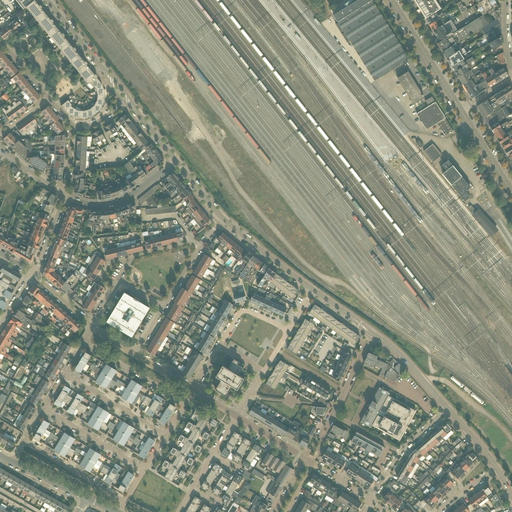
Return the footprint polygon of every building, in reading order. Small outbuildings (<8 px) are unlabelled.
[(25,7),(34,17),(35,19),(37,21),(45,14),(40,8),(41,8),(40,5),(38,6),(34,0),(25,7)] [(375,81),(409,59),(401,46),(372,0),(358,0),(355,2),(353,0),(350,0),(343,6),(345,7),(333,15),(338,23),(336,24),(337,26),(341,33),(344,32),(344,33),(342,34),(347,43),(350,41),(375,81)] [(434,2),(432,0),(413,0),(418,7),(424,17),(424,18),(425,18),(425,19),(435,12),(440,9),(436,1),(433,3),(433,2),(434,2)] [(483,0),(479,3),(476,4),(478,7),(478,8),(477,9),(477,10),(474,6),(472,7),(477,15),(481,12),(483,15),(484,14),(486,14),(498,6),(496,3),(494,0),(483,0)] [(457,8),(461,14),(467,10),(465,6),(464,7),(462,4),(461,5),(457,8)] [(498,6),(486,14),(484,14),(486,17),(492,13),(495,19),(501,16),(500,14),(500,13),(499,12),(501,11),(498,6)] [(441,18),(446,14),(445,12),(443,14),(442,13),(437,16),(435,12),(425,19),(429,25),(441,18)] [(37,21),(48,35),(56,28),(52,23),(53,22),(51,19),(50,20),(45,14),(37,21)] [(456,44),(458,42),(460,41),(469,35),(480,29),(489,23),(485,17),(486,17),(484,14),(483,15),(478,18),(458,31),(453,34),(450,35),(437,44),(442,52),(456,44)] [(501,24),(501,16),(495,19),(489,23),(480,29),(484,35),(501,24)] [(16,30),(21,26),(19,25),(23,21),(19,17),(16,20),(15,19),(11,23),(16,30)] [(433,31),(444,24),(441,18),(429,25),(433,31)] [(433,31),(437,38),(436,39),(435,41),(437,44),(450,35),(453,34),(458,31),(451,20),(444,24),(433,31)] [(9,21),(5,24),(7,26),(12,33),(16,30),(11,23),(9,21)] [(5,23),(0,27),(8,37),(12,33),(7,26),(5,24),(5,23)] [(484,35),(474,41),(478,48),(479,49),(481,48),(489,44),(488,44),(497,38),(497,39),(501,36),(502,35),(502,32),(501,24),(484,35)] [(54,42),(59,49),(68,42),(63,37),(64,36),(62,33),(61,34),(56,28),(48,35),(51,38),(54,42)] [(489,44),(490,46),(492,45),(493,48),(503,42),(501,39),(502,38),(501,36),(497,39),(497,38),(488,44),(489,44)] [(461,49),(460,46),(462,45),(460,41),(458,42),(456,44),(442,52),(446,58),(461,49)] [(68,42),(59,49),(71,63),(79,56),(74,51),(75,50),(74,47),(72,48),(68,42)] [(503,44),(496,49),(492,51),(495,55),(498,53),(503,49),(503,44)] [(462,60),(464,59),(462,55),(466,52),(464,48),(462,49),(461,49),(446,58),(452,66),(462,60)] [(490,60),(492,63),(493,62),(505,58),(504,52),(493,58),(490,60)] [(473,60),(474,60),(476,58),(473,54),(472,54),(466,58),(462,60),(452,66),(455,72),(468,64),(470,62),(473,60)] [(87,64),(86,62),(85,61),(84,62),(79,56),(71,63),(78,71),(79,73),(82,77),(90,70),(86,65),(87,64)] [(7,59),(0,64),(4,68),(11,63),(7,59)] [(472,65),(470,62),(468,64),(455,72),(459,78),(471,70),(473,69),(471,65),(472,65)] [(11,63),(4,68),(8,73),(14,67),(11,63)] [(500,70),(498,66),(497,65),(494,66),(498,72),(498,71),(502,80),(509,76),(507,66),(500,70)] [(495,73),(490,66),(487,68),(489,71),(491,75),(492,75),(496,83),(502,80),(498,71),(498,72),(495,73)] [(11,77),(18,71),(14,67),(8,73),(11,77)] [(88,84),(89,83),(96,78),(97,77),(95,74),(94,75),(90,70),(82,77),(88,84)] [(459,78),(463,84),(477,76),(481,73),(480,72),(479,70),(474,74),(471,70),(459,78)] [(480,72),(481,73),(485,80),(490,87),(496,83),(492,75),(491,75),(486,78),(487,77),(483,70),(480,72)] [(22,76),(19,72),(12,78),(16,82),(22,76)] [(398,78),(404,88),(414,104),(424,97),(423,96),(424,96),(423,95),(422,95),(408,72),(398,78)] [(485,80),(481,73),(477,76),(463,84),(467,91),(481,83),(485,80)] [(22,76),(16,82),(19,86),(26,81),(22,76)] [(94,87),(100,82),(96,78),(89,83),(93,87),(94,87)] [(467,91),(472,99),(480,94),(490,87),(485,80),(481,83),(467,91)] [(26,81),(19,86),(23,90),(29,85),(26,81)] [(96,92),(103,89),(102,86),(102,85),(100,82),(94,87),(95,89),(96,92)] [(23,90),(23,91),(21,92),(24,96),(26,94),(26,95),(33,89),(29,85),(23,90)] [(509,103),(511,102),(511,100),(511,97),(511,96),(506,88),(502,91),(507,99),(509,103)] [(33,89),(26,95),(30,99),(37,93),(33,89)] [(97,97),(104,98),(105,94),(105,93),(103,89),(96,92),(97,94),(97,97)] [(507,99),(502,91),(493,96),(500,107),(501,109),(505,106),(510,104),(509,103),(507,99)] [(30,99),(33,103),(40,97),(37,93),(30,99)] [(425,101),(429,106),(416,114),(421,121),(420,121),(420,122),(421,121),(426,130),(437,123),(445,136),(453,131),(445,118),(435,102),(432,96),(425,101)] [(477,107),(484,117),(500,107),(493,96),(487,100),(478,106),(477,107)] [(95,103),(102,107),(103,103),(104,102),(104,98),(97,97),(96,100),(95,103)] [(68,100),(61,106),(64,110),(70,106),(71,105),(68,100)] [(20,113),(25,109),(20,101),(16,104),(14,102),(13,103),(20,113)] [(9,105),(8,106),(11,111),(15,117),(20,113),(13,103),(12,103),(13,105),(11,107),(9,105)] [(91,107),(96,113),(99,111),(100,110),(102,107),(95,103),(93,106),(91,107)] [(48,106),(41,112),(45,116),(51,110),(48,106)] [(68,114),(71,116),(75,109),(72,108),(70,106),(64,110),(67,113),(68,114)] [(510,115),(505,106),(501,109),(507,117),(510,115)] [(86,110),(88,118),(92,116),(93,116),(96,113),(91,107),(89,109),(86,110)] [(498,122),(505,118),(507,117),(501,109),(500,107),(484,117),(490,127),(498,122)] [(79,118),(80,111),(77,110),(75,109),(71,116),(75,118),(76,118),(79,118)] [(51,110),(45,116),(48,120),(55,115),(51,110)] [(80,111),(79,118),(83,119),(84,119),(88,118),(86,110),(83,111),(80,111)] [(11,111),(6,115),(10,120),(15,117),(11,111)] [(507,117),(505,118),(507,121),(500,126),(498,122),(490,127),(493,133),(501,128),(509,123),(508,123),(511,120),(511,113),(510,115),(507,117)] [(118,120),(118,121),(116,123),(118,126),(121,124),(129,118),(126,114),(118,120)] [(57,120),(59,119),(55,115),(48,120),(51,124),(50,125),(50,126),(57,120)] [(40,127),(32,116),(27,120),(34,130),(35,130),(33,127),(36,125),(39,129),(40,127)] [(124,128),(132,122),(129,118),(121,124),(119,126),(122,130),(124,128)] [(22,124),(29,134),(30,133),(28,131),(31,129),(33,131),(34,130),(27,120),(22,124)] [(50,126),(54,130),(60,124),(57,120),(50,126)] [(511,120),(508,123),(509,123),(501,128),(493,133),(497,139),(509,131),(511,129),(511,120)] [(124,128),(127,132),(135,126),(132,122),(124,128)] [(112,123),(108,126),(113,134),(117,132),(117,131),(115,129),(114,126),(112,123)] [(22,124),(16,128),(22,136),(26,133),(28,135),(29,134),(22,124)] [(57,134),(64,128),(60,124),(54,130),(57,134)] [(108,126),(104,128),(108,137),(113,134),(108,126)] [(127,132),(130,136),(138,129),(135,126),(127,132)] [(130,136),(133,139),(141,133),(138,129),(130,136)] [(511,129),(509,131),(497,139),(501,144),(510,139),(511,137),(511,129)] [(105,138),(101,130),(96,132),(101,141),(105,138)] [(101,141),(96,132),(92,135),(94,139),(95,141),(96,143),(101,141)] [(13,137),(9,133),(3,139),(7,143),(13,137)] [(133,139),(136,143),(144,137),(141,133),(133,139)] [(13,137),(7,143),(11,147),(17,141),(13,137)] [(136,143),(139,147),(147,141),(144,137),(136,143)] [(511,145),(511,142),(511,141),(511,137),(510,139),(501,144),(504,150),(511,145)] [(26,148),(25,143),(25,139),(19,139),(17,141),(11,147),(25,161),(26,158),(26,152),(26,148)] [(142,151),(144,149),(145,149),(150,145),(150,144),(147,141),(139,147),(142,151)] [(146,151),(139,157),(140,159),(141,159),(143,157),(154,148),(151,144),(150,144),(150,145),(145,149),(146,151)] [(442,155),(433,144),(424,151),(433,163),(442,155)] [(143,157),(145,160),(146,159),(147,160),(151,157),(157,152),(154,148),(143,157)] [(149,165),(161,156),(157,152),(151,157),(152,159),(147,163),(149,165)] [(42,172),(46,166),(47,156),(42,156),(31,157),(26,158),(25,161),(42,172)] [(149,165),(151,168),(156,164),(158,165),(164,160),(161,156),(149,165)] [(465,201),(469,198),(470,197),(465,192),(470,187),(448,160),(442,165),(447,171),(443,174),(465,201)] [(134,168),(129,161),(125,165),(130,174),(137,184),(142,180),(134,168)] [(137,166),(134,168),(142,180),(147,176),(146,175),(142,169),(140,171),(137,166)] [(89,171),(74,172),(74,175),(75,176),(75,178),(77,178),(77,177),(85,179),(86,176),(83,175),(83,173),(88,173),(89,171)] [(163,184),(164,186),(177,176),(173,172),(166,178),(168,180),(163,184)] [(125,182),(130,189),(137,184),(130,174),(126,177),(124,175),(122,177),(123,179),(125,182)] [(125,193),(128,191),(130,189),(125,182),(123,183),(121,181),(118,176),(116,177),(116,178),(125,193)] [(173,186),(180,180),(177,176),(164,186),(166,188),(171,184),(173,186)] [(76,183),(92,186),(93,183),(85,182),(85,179),(77,177),(77,178),(76,183)] [(115,187),(119,196),(125,193),(116,178),(116,177),(114,179),(117,183),(116,184),(118,186),(115,187)] [(111,186),(109,181),(109,180),(107,181),(112,198),(119,196),(115,187),(115,188),(112,188),(111,185),(111,186)] [(169,192),(171,194),(183,184),(180,180),(173,186),(174,188),(169,192)] [(107,181),(106,182),(105,182),(106,186),(105,186),(103,187),(105,199),(106,199),(112,198),(107,181)] [(97,183),(97,186),(98,191),(99,199),(105,199),(103,187),(102,183),(102,182),(99,182),(100,183),(97,183)] [(179,194),(186,188),(183,184),(171,194),(172,196),(177,192),(179,194)] [(39,202),(47,191),(43,188),(38,196),(36,195),(34,198),(39,202)] [(190,193),(186,188),(179,194),(181,196),(175,200),(177,202),(182,198),(183,199),(183,200),(190,193)] [(85,198),(89,199),(89,198),(91,199),(91,196),(86,195),(85,195),(86,191),(83,191),(75,189),(74,192),(75,194),(80,196),(85,198)] [(49,204),(53,205),(56,198),(47,191),(39,202),(42,204),(43,205),(46,203),(49,204)] [(193,199),(194,198),(190,193),(183,200),(183,199),(182,200),(182,201),(181,201),(185,206),(186,205),(193,199)] [(187,211),(196,203),(193,199),(186,205),(188,207),(185,209),(187,211)] [(137,209),(135,201),(131,203),(126,206),(129,213),(131,218),(134,217),(131,212),(137,209)] [(53,205),(49,204),(46,203),(43,205),(42,204),(40,209),(43,210),(50,213),(53,205)] [(200,207),(196,203),(187,211),(184,213),(186,215),(188,213),(190,215),(200,207)] [(72,206),(70,207),(69,209),(87,216),(89,211),(86,210),(80,209),(72,206)] [(126,206),(121,208),(126,223),(128,222),(126,214),(129,213),(126,206)] [(194,219),(203,212),(200,207),(190,215),(192,218),(189,220),(190,222),(194,219)] [(115,210),(117,217),(120,216),(122,224),(126,223),(121,208),(115,210)] [(75,215),(81,217),(86,219),(87,216),(69,209),(67,215),(74,218),(75,215)] [(47,220),(49,216),(49,215),(41,212),(40,213),(32,210),(30,214),(37,217),(47,220)] [(497,231),(496,230),(478,210),(473,214),(493,235),(497,231)] [(97,211),(91,211),(90,219),(88,219),(88,225),(93,225),(93,230),(96,230),(96,227),(97,211)] [(109,211),(103,211),(103,219),(107,219),(108,227),(111,226),(109,211)] [(195,221),(198,219),(200,221),(207,216),(203,212),(194,219),(195,221)] [(73,221),(74,218),(67,215),(64,220),(79,226),(80,224),(73,221)] [(207,223),(210,220),(207,216),(200,221),(197,224),(201,228),(204,225),(205,227),(208,224),(207,223)] [(31,218),(28,217),(27,220),(30,221),(45,227),(47,220),(37,217),(36,220),(31,218)] [(78,229),(79,226),(64,220),(62,226),(70,229),(71,226),(78,229)] [(30,221),(29,224),(34,226),(33,228),(43,232),(45,227),(30,221)] [(75,234),(74,234),(69,232),(70,229),(62,226),(60,231),(73,237),(76,238),(78,238),(78,237),(74,235),(75,234)] [(27,229),(23,228),(22,230),(26,232),(40,238),(43,232),(33,228),(32,231),(27,229)] [(187,235),(184,231),(183,230),(181,228),(180,228),(181,232),(176,233),(178,242),(184,240),(183,238),(187,235)] [(21,233),(25,234),(30,237),(29,239),(38,243),(40,238),(26,232),(22,230),(21,233)] [(178,242),(176,233),(173,234),(172,230),(170,231),(173,243),(178,242)] [(60,231),(58,237),(66,240),(67,237),(72,239),(73,237),(60,231)] [(216,237),(218,238),(217,239),(221,243),(227,236),(223,232),(220,235),(219,234),(216,237)] [(12,236),(11,235),(7,233),(7,234),(6,235),(0,245),(7,249),(11,238),(12,236)] [(160,233),(159,234),(162,245),(168,244),(166,236),(162,237),(162,233),(160,233)] [(147,250),(152,248),(149,236),(149,235),(143,237),(147,250)] [(149,236),(152,248),(157,247),(155,238),(152,239),(151,236),(149,236)] [(223,249),(231,239),(227,236),(221,243),(217,248),(221,251),(223,249)] [(58,237),(55,243),(65,247),(65,248),(75,251),(77,245),(68,241),(66,240),(58,237)] [(15,239),(11,238),(7,249),(13,252),(15,247),(17,248),(19,241),(18,241),(17,243),(14,242),(15,239)] [(36,248),(37,247),(38,243),(29,239),(27,242),(23,240),(22,242),(36,248)] [(144,250),(142,242),(141,239),(136,240),(136,243),(138,252),(144,250)] [(227,248),(230,250),(235,243),(231,239),(223,249),(225,250),(227,248)] [(34,255),(36,249),(36,248),(22,242),(19,241),(17,248),(19,249),(34,255)] [(55,243),(55,244),(53,248),(63,252),(65,248),(65,247),(55,243)] [(239,246),(235,243),(230,250),(228,252),(232,256),(239,246)] [(117,257),(123,256),(121,247),(118,248),(117,244),(114,245),(115,248),(117,257)] [(239,246),(232,256),(236,259),(238,261),(240,258),(245,251),(239,246)] [(31,261),(34,255),(19,249),(17,248),(15,247),(13,252),(30,262),(31,261)] [(58,257),(61,258),(63,252),(53,248),(51,254),(55,255),(55,256),(58,257)] [(238,277),(243,271),(253,255),(248,251),(247,252),(245,251),(240,258),(242,259),(245,261),(245,262),(243,262),(242,264),(242,266),(240,269),(239,270),(238,270),(235,275),(238,277)] [(61,259),(58,258),(58,257),(55,256),(55,255),(51,254),(49,261),(56,263),(59,265),(61,259)] [(103,266),(105,261),(94,254),(91,259),(103,266)] [(213,259),(205,255),(202,259),(210,264),(213,259)] [(243,271),(238,277),(244,279),(249,271),(250,271),(253,267),(258,259),(253,255),(243,271)] [(89,264),(90,265),(100,270),(103,266),(91,259),(88,263),(89,264)] [(207,269),(210,264),(202,259),(199,264),(207,269)] [(244,279),(249,282),(252,277),(253,277),(257,270),(262,263),(258,259),(253,267),(250,271),(249,271),(244,279)] [(257,280),(253,277),(252,277),(249,282),(257,285),(260,282),(269,268),(262,263),(257,270),(262,273),(257,280)] [(90,271),(97,275),(100,270),(90,265),(89,264),(86,268),(90,270),(90,271)] [(204,273),(207,269),(199,264),(197,269),(204,273)] [(2,277),(3,277),(2,279),(5,281),(7,279),(9,276),(12,271),(3,265),(0,271),(5,273),(2,277)] [(47,266),(44,272),(45,274),(54,271),(55,269),(54,268),(47,266)] [(83,273),(87,275),(94,280),(97,275),(90,271),(90,270),(86,268),(85,268),(82,266),(79,271),(82,274),(83,273)] [(260,282),(257,285),(266,289),(276,273),(269,268),(260,282)] [(60,288),(66,293),(72,287),(71,286),(73,284),(71,282),(76,276),(81,281),(85,277),(82,274),(79,271),(77,269),(73,273),(67,280),(60,288)] [(197,269),(194,273),(201,278),(204,273),(197,269)] [(12,271),(9,276),(17,281),(20,276),(12,271)] [(56,273),(54,271),(45,274),(45,275),(50,280),(56,273)] [(56,284),(61,278),(56,273),(50,280),(56,284)] [(276,287),(282,278),(277,274),(270,283),(276,287)] [(193,275),(190,280),(198,285),(200,280),(193,275)] [(61,278),(56,284),(60,288),(67,280),(63,276),(61,278)] [(282,278),(276,287),(281,291),(288,282),(282,278)] [(187,284),(195,289),(198,285),(190,280),(187,284)] [(0,293),(8,299),(9,299),(12,294),(6,290),(9,285),(8,285),(9,283),(5,281),(0,290),(0,293)] [(105,288),(95,282),(92,287),(95,288),(102,293),(105,288)] [(288,282),(281,291),(287,295),(293,286),(288,282)] [(184,289),(192,294),(195,289),(187,284),(184,289)] [(35,285),(33,286),(28,292),(31,295),(32,294),(33,296),(39,289),(35,285)] [(299,291),(293,286),(287,295),(293,299),(299,291)] [(95,288),(92,287),(89,291),(92,293),(99,297),(102,293),(95,288)] [(189,299),(190,296),(192,294),(184,289),(183,288),(181,291),(180,292),(178,295),(176,298),(177,298),(176,299),(174,302),(176,303),(183,308),(185,305),(187,302),(190,304),(191,303),(193,301),(189,299)] [(34,304),(44,293),(39,289),(33,296),(34,296),(36,298),(32,303),(34,304)] [(8,299),(0,293),(0,298),(1,299),(0,300),(0,307),(3,309),(6,303),(8,299)] [(44,293),(34,304),(37,306),(40,303),(42,304),(48,297),(44,293)] [(92,293),(89,298),(96,302),(99,297),(92,293)] [(141,301),(135,297),(134,299),(125,293),(120,300),(120,301),(116,307),(107,322),(115,326),(124,332),(125,332),(132,337),(138,327),(142,320),(149,308),(140,302),(141,301)] [(250,301),(256,304),(259,296),(253,293),(250,301)] [(26,295),(22,301),(27,304),(31,300),(26,295)] [(83,300),(86,302),(94,307),(96,302),(89,298),(86,295),(83,300)] [(256,304),(261,306),(265,299),(259,296),(256,304)] [(45,306),(41,310),(43,312),(53,302),(48,297),(42,304),(45,306)] [(267,309),(270,301),(265,299),(261,306),(267,309)] [(226,300),(223,306),(230,310),(233,305),(226,300)] [(272,311),(276,303),(270,301),(267,309),(272,311)] [(51,312),(57,305),(53,302),(43,312),(46,314),(47,313),(50,314),(51,312)] [(85,308),(84,309),(87,312),(88,310),(91,311),(94,307),(86,302),(83,307),(85,308)] [(173,307),(181,312),(183,308),(176,303),(173,307)] [(281,306),(276,303),(272,311),(278,314),(281,306)] [(51,312),(54,314),(50,318),(52,320),(62,309),(57,305),(51,312)] [(309,313),(315,317),(321,309),(315,305),(309,313)] [(230,310),(223,306),(220,311),(227,315),(230,310)] [(287,308),(281,306),(278,314),(283,316),(287,308)] [(181,312),(173,307),(170,312),(181,318),(184,314),(181,312)] [(22,320),(24,316),(25,314),(17,309),(13,315),(21,320),(22,320)] [(61,320),(66,313),(62,309),(52,320),(55,322),(58,318),(61,320)] [(315,317),(320,321),(326,313),(321,309),(315,317)] [(227,315),(220,311),(217,316),(224,320),(227,315)] [(170,312),(167,317),(178,323),(181,318),(170,312)] [(71,317),(66,313),(61,320),(55,326),(58,328),(63,323),(65,324),(71,317)] [(326,325),(332,317),(326,313),(320,321),(326,325)] [(224,320),(217,316),(213,321),(221,326),(224,320)] [(19,322),(12,317),(9,323),(16,327),(20,329),(21,327),(25,330),(27,327),(19,322)] [(64,330),(66,332),(68,330),(75,322),(71,317),(65,324),(64,327),(66,328),(64,330)] [(331,329),(338,321),(332,317),(326,325),(331,329)] [(172,327),(174,329),(176,325),(175,324),(174,323),(167,318),(164,323),(172,327)] [(305,319),(302,325),(311,331),(315,325),(313,324),(311,323),(309,321),(305,319)] [(218,331),(221,326),(213,321),(210,326),(218,331)] [(337,333),(343,325),(338,321),(331,329),(337,333)] [(68,330),(70,332),(72,330),(75,332),(80,326),(75,322),(68,330)] [(6,328),(17,334),(18,331),(15,329),(16,327),(9,323),(6,328)] [(169,332),(172,327),(164,323),(161,327),(169,332)] [(302,325),(298,331),(307,337),(311,331),(302,325)] [(342,337),(349,329),(343,325),(337,333),(342,337)] [(214,336),(218,331),(210,326),(207,332),(214,336)] [(166,337),(169,332),(161,327),(158,332),(166,337)] [(6,328),(3,332),(10,337),(11,335),(15,337),(17,334),(6,328)] [(354,333),(349,329),(342,337),(348,341),(354,333)] [(295,337),(304,342),(307,337),(298,331),(295,337)] [(10,337),(3,332),(0,336),(0,337),(11,343),(13,339),(10,337)] [(163,341),(166,337),(158,332),(155,337),(163,341)] [(203,338),(210,343),(214,337),(206,333),(203,338)] [(360,337),(354,333),(348,341),(354,345),(360,337)] [(0,343),(8,348),(9,346),(11,344),(11,343),(0,337),(0,343)] [(160,346),(163,341),(155,337),(153,341),(160,346)] [(291,343),(300,348),(304,342),(295,337),(291,343)] [(200,343),(207,348),(210,343),(203,338),(200,343)] [(160,346),(153,341),(150,346),(157,351),(161,353),(164,348),(160,346)] [(0,350),(5,353),(7,350),(8,348),(0,343),(0,350)] [(64,343),(61,349),(67,353),(70,347),(64,343)] [(204,353),(207,348),(200,343),(197,349),(204,353)] [(296,354),(300,348),(291,343),(287,349),(296,354)] [(23,356),(26,352),(24,351),(18,348),(15,346),(14,347),(17,349),(17,350),(21,352),(21,351),(23,352),(22,355),(23,356)] [(150,346),(147,351),(155,355),(157,351),(150,346)] [(188,354),(192,357),(200,362),(203,356),(191,349),(188,347),(185,352),(188,354)] [(67,353),(61,349),(57,354),(64,358),(67,353)] [(344,351),(342,356),(349,360),(352,354),(344,351)] [(86,352),(81,361),(86,364),(91,355),(86,352)] [(377,356),(369,353),(366,358),(385,366),(386,364),(386,363),(376,359),(377,356)] [(57,354),(54,359),(61,363),(64,358),(57,354)] [(342,356),(340,361),(347,365),(349,360),(342,356)] [(197,367),(200,362),(192,357),(189,362),(197,367)] [(366,358),(364,363),(372,367),(373,365),(382,369),(384,369),(385,366),(366,358)] [(57,369),(61,363),(54,359),(53,359),(52,360),(50,359),(49,362),(47,361),(46,363),(48,364),(49,365),(50,364),(57,369)] [(219,392),(220,389),(228,394),(232,386),(238,390),(244,378),(239,375),(245,366),(234,359),(228,369),(223,365),(216,376),(221,380),(215,390),(219,392)] [(405,370),(399,364),(394,359),(389,363),(390,365),(388,367),(386,370),(388,371),(391,372),(393,370),(395,368),(401,375),(405,370)] [(280,360),(276,366),(286,372),(289,366),(280,360)] [(75,369),(81,372),(86,364),(81,361),(75,369)] [(340,361),(338,366),(345,369),(347,365),(340,361)] [(194,372),(197,367),(189,362),(186,367),(194,372)] [(37,373),(45,377),(45,376),(50,379),(51,380),(54,374),(46,369),(46,371),(43,369),(43,368),(37,364),(36,366),(40,369),(37,373)] [(46,368),(44,366),(43,368),(43,369),(46,371),(46,369),(54,374),(57,369),(50,364),(49,365),(48,364),(46,368)] [(103,371),(101,373),(106,376),(112,368),(106,365),(103,371)] [(191,377),(194,372),(186,367),(182,365),(179,370),(191,377)] [(276,366),(273,372),(282,378),(286,372),(276,366)] [(338,366),(335,371),(343,374),(345,369),(338,366)] [(111,379),(117,371),(112,368),(106,376),(111,379)] [(340,380),(343,374),(335,371),(334,370),(331,375),(340,380)] [(385,377),(394,381),(399,376),(393,370),(391,372),(388,371),(385,377)] [(279,384),(282,378),(273,372),(269,378),(279,384)] [(101,373),(100,376),(96,382),(101,385),(106,376),(101,373)] [(15,381),(15,382),(13,384),(21,388),(23,385),(27,378),(24,376),(20,383),(15,381)] [(101,385),(106,388),(110,382),(111,379),(106,376),(101,385)] [(307,377),(302,386),(307,389),(308,388),(307,388),(308,387),(312,380),(307,377)] [(38,384),(40,385),(45,388),(49,383),(43,379),(41,378),(40,380),(37,378),(35,381),(38,383),(38,384)] [(275,390),(279,384),(269,378),(266,384),(275,390)] [(128,386),(127,389),(132,392),(137,383),(132,380),(128,386)] [(317,383),(312,380),(308,387),(313,389),(317,383)] [(139,392),(142,386),(137,383),(132,392),(137,395),(139,392)] [(321,385),(317,383),(313,389),(317,392),(321,385)] [(40,385),(36,390),(42,394),(45,388),(40,385)] [(326,388),(321,385),(317,392),(322,395),(326,388)] [(67,395),(70,389),(65,386),(60,395),(72,402),(74,399),(67,395)] [(379,387),(372,400),(371,403),(369,402),(367,406),(369,407),(361,422),(371,427),(372,425),(378,428),(379,426),(392,433),(391,435),(399,439),(405,430),(406,430),(408,426),(407,426),(408,424),(409,425),(411,421),(410,420),(415,411),(408,407),(407,406),(406,408),(393,401),(394,399),(388,396),(389,396),(390,393),(379,387)] [(320,397),(325,400),(327,397),(327,398),(329,396),(328,396),(331,391),(326,388),(322,395),(320,397)] [(127,389),(125,392),(122,397),(127,400),(132,392),(127,389)] [(36,390),(33,395),(33,396),(39,399),(42,394),(36,390)] [(137,395),(132,392),(127,400),(132,403),(135,405),(140,397),(137,395)] [(83,397),(78,394),(74,399),(72,402),(85,410),(87,407),(85,406),(80,403),(83,397)] [(36,405),(39,399),(33,396),(31,395),(30,396),(30,395),(27,399),(30,401),(36,405)] [(55,403),(60,407),(63,401),(71,406),(72,402),(60,395),(55,403)] [(159,405),(161,402),(163,399),(157,396),(154,401),(147,396),(146,397),(145,400),(158,408),(159,405)] [(153,416),(156,410),(158,408),(145,400),(143,402),(143,403),(145,404),(150,407),(147,413),(153,416)] [(72,402),(71,406),(67,411),(73,414),(76,409),(81,412),(83,414),(84,413),(85,410),(72,402)] [(26,411),(32,414),(35,409),(29,405),(26,403),(23,409),(26,411)] [(167,409),(165,412),(170,415),(176,407),(170,403),(167,409)] [(98,418),(104,410),(98,407),(96,411),(88,406),(87,407),(85,410),(88,412),(98,418)] [(249,413),(257,417),(260,411),(253,407),(249,413)] [(325,415),(326,411),(327,412),(329,408),(323,408),(323,407),(315,407),(315,411),(318,411),(318,415),(325,415)] [(32,414),(26,411),(23,409),(20,414),(23,416),(29,420),(32,414)] [(197,409),(193,414),(200,419),(196,426),(199,428),(207,415),(197,409)] [(112,415),(104,410),(98,418),(104,421),(107,423),(112,415)] [(257,417),(264,422),(267,416),(260,411),(257,417)] [(88,424),(93,427),(98,418),(88,412),(86,415),(92,418),(88,424)] [(165,412),(160,421),(165,424),(170,415),(165,412)] [(19,421),(26,425),(29,420),(23,416),(20,414),(17,419),(19,421)] [(214,427),(218,422),(207,415),(199,428),(203,430),(207,423),(214,427)] [(264,422),(271,426),(274,420),(267,416),(264,422)] [(93,427),(98,430),(104,421),(98,418),(93,427)] [(22,430),(23,430),(26,425),(19,421),(17,419),(16,420),(15,420),(12,424),(22,430)] [(44,432),(50,424),(44,420),(39,429),(44,432)] [(124,434),(129,425),(121,420),(116,429),(119,431),(124,434)] [(271,426),(278,430),(282,424),(274,420),(271,426)] [(196,426),(189,421),(185,427),(192,431),(188,438),(192,441),(199,428),(196,426)] [(285,435),(296,441),(300,434),(297,432),(301,425),(294,421),(289,429),(285,435)] [(447,425),(445,423),(441,427),(447,434),(451,430),(450,429),(450,428),(447,424),(447,425)] [(278,430),(285,435),(289,429),(282,424),(278,430)] [(129,425),(124,434),(129,437),(134,428),(129,425)] [(333,425),(331,429),(334,431),(334,432),(345,438),(348,433),(348,432),(345,430),(344,431),(333,425)] [(300,434),(296,441),(300,444),(306,447),(316,428),(312,426),(307,436),(304,434),(300,434)] [(441,427),(437,431),(443,438),(447,434),(441,427)] [(207,440),(210,434),(203,430),(199,428),(192,441),(195,443),(200,436),(207,440)] [(43,435),(44,432),(39,429),(34,437),(39,441),(43,435)] [(119,431),(114,439),(119,442),(124,434),(119,431)] [(439,441),(442,444),(446,441),(443,438),(437,431),(433,434),(439,441)] [(239,441),(242,436),(235,432),(232,436),(229,442),(235,446),(238,440),(239,441)] [(351,442),(356,444),(361,435),(356,432),(351,442)] [(61,439),(60,441),(65,445),(70,436),(65,433),(61,439)] [(119,442),(124,445),(127,439),(129,437),(124,434),(119,442)] [(192,441),(188,438),(181,434),(178,440),(185,444),(180,451),(184,454),(192,441)] [(429,438),(435,445),(439,441),(433,434),(429,438)] [(3,435),(0,441),(5,445),(9,438),(3,435)] [(356,444),(360,447),(361,447),(366,437),(361,435),(356,444)] [(11,448),(16,439),(10,436),(9,438),(5,445),(11,448)] [(71,445),(75,439),(70,436),(65,445),(75,451),(77,452),(79,450),(76,448),(71,445)] [(364,451),(365,449),(370,440),(366,437),(361,447),(360,447),(359,449),(364,451)] [(150,449),(155,441),(149,438),(146,444),(142,441),(141,444),(142,445),(150,449)] [(252,442),(245,438),(239,448),(245,452),(248,446),(249,447),(252,442)] [(436,447),(435,445),(429,438),(425,441),(431,448),(432,450),(436,447)] [(365,449),(370,452),(375,442),(370,440),(365,449)] [(60,441),(58,444),(54,450),(59,453),(65,445),(60,441)] [(199,453),(202,447),(195,443),(192,441),(184,454),(187,456),(192,449),(199,453)] [(427,452),(431,448),(425,441),(421,445),(427,452)] [(231,451),(235,446),(229,442),(225,448),(225,447),(221,454),(228,458),(230,453),(231,451)] [(380,445),(375,442),(370,452),(374,454),(380,445)] [(262,448),(255,444),(249,454),(255,458),(259,453),(262,448)] [(65,445),(59,453),(65,456),(67,452),(72,455),(73,453),(75,451),(65,445)] [(139,449),(142,451),(139,455),(144,458),(150,449),(142,445),(139,449)] [(379,457),(384,448),(385,447),(380,445),(374,454),(379,457)] [(416,448),(423,455),(427,452),(421,445),(416,448)] [(184,454),(180,451),(173,447),(170,453),(177,457),(172,464),(176,466),(184,454)] [(87,454),(85,457),(90,460),(95,452),(90,448),(87,454)] [(232,458),(239,463),(242,458),(245,452),(239,448),(235,454),(234,456),(232,458)] [(419,459),(423,455),(416,448),(412,453),(419,459)] [(331,453),(327,450),(322,458),(326,461),(331,453)] [(82,461),(80,466),(85,469),(90,460),(85,457),(80,454),(77,452),(76,455),(79,457),(77,458),(82,461)] [(101,455),(95,452),(90,460),(100,466),(102,464),(103,463),(98,460),(101,455)] [(271,454),(271,455),(268,453),(269,453),(268,452),(262,463),(268,466),(274,456),(271,454)] [(331,453),(326,461),(331,464),(336,455),(331,453)] [(408,458),(416,463),(419,459),(412,453),(408,458)] [(473,463),(477,459),(475,457),(476,457),(472,453),(471,454),(470,453),(466,456),(466,457),(473,463)] [(191,466),(195,460),(187,456),(184,454),(176,466),(180,469),(184,461),(191,466)] [(243,469),(245,471),(243,474),(249,477),(251,474),(247,472),(251,465),(250,465),(255,458),(249,454),(242,465),(245,466),(243,469)] [(466,457),(466,456),(463,454),(459,458),(469,467),(473,463),(466,457)] [(336,466),(341,458),(336,455),(331,464),(336,466)] [(348,459),(347,459),(347,458),(342,455),(341,458),(336,466),(340,469),(343,464),(346,466),(349,460),(350,459),(351,459),(350,458),(348,459)] [(277,457),(276,458),(274,456),(268,466),(273,470),(279,460),(280,459),(277,457)] [(405,463),(413,468),(416,463),(408,458),(405,463)] [(458,464),(465,471),(469,467),(459,458),(456,462),(459,464),(458,464)] [(90,460),(85,469),(90,472),(93,467),(98,470),(99,469),(100,466),(90,460)] [(162,466),(169,470),(164,477),(168,479),(176,466),(172,464),(165,460),(162,466)] [(279,473),(282,468),(285,462),(282,461),(279,460),(273,470),(279,473)] [(351,465),(353,462),(351,462),(349,460),(346,466),(349,468),(346,473),(350,476),(356,468),(351,465)] [(451,465),(455,468),(461,475),(465,471),(458,464),(459,464),(455,461),(451,465)] [(276,481),(275,482),(276,483),(277,483),(283,486),(284,485),(285,485),(294,470),(287,465),(288,464),(285,462),(282,468),(284,469),(276,481)] [(212,470),(208,475),(215,479),(222,467),(215,463),(211,470),(212,470)] [(405,463),(403,467),(410,472),(413,474),(416,469),(413,468),(405,463)] [(116,476),(118,473),(121,467),(116,464),(113,469),(108,466),(105,465),(103,468),(116,476)] [(350,476),(355,479),(360,471),(362,468),(358,465),(356,468),(350,476)] [(183,479),(187,473),(180,469),(176,466),(168,479),(172,482),(176,474),(183,479)] [(400,472),(408,477),(410,472),(403,467),(400,472)] [(114,478),(116,476),(103,468),(102,471),(101,471),(106,474),(103,479),(111,484),(114,478)] [(455,468),(451,472),(450,471),(448,474),(453,478),(455,476),(458,479),(461,475),(455,468)] [(264,475),(254,469),(252,473),(262,479),(264,475)] [(11,474),(5,471),(1,478),(6,481),(11,474)] [(232,475),(225,471),(220,479),(218,481),(225,485),(228,480),(229,480),(232,475)] [(365,474),(360,471),(355,479),(359,482),(365,474)] [(453,478),(448,474),(445,471),(442,473),(443,474),(440,478),(440,479),(449,487),(453,483),(450,480),(453,478)] [(128,472),(125,478),(120,475),(119,477),(123,480),(129,484),(134,475),(129,472),(128,472)] [(397,481),(403,484),(408,477),(400,472),(397,477),(399,478),(397,481)] [(319,477),(313,474),(314,473),(313,473),(311,478),(312,478),(310,482),(314,484),(314,485),(319,477)] [(11,486),(12,484),(16,477),(11,474),(6,481),(5,484),(10,487),(11,486)] [(276,479),(272,476),(268,474),(267,477),(270,479),(275,482),(276,481),(275,481),(276,479)] [(364,484),(369,477),(365,474),(359,482),(364,484)] [(205,481),(201,487),(207,491),(215,479),(208,475),(205,481)] [(239,485),(243,478),(241,477),(239,476),(237,479),(235,477),(228,488),(234,491),(238,484),(239,485)] [(21,480),(16,477),(12,484),(17,487),(21,480)] [(313,487),(317,490),(324,479),(323,480),(319,477),(314,485),(314,484),(313,487)] [(369,488),(374,480),(369,477),(364,484),(369,488)] [(324,479),(317,490),(322,493),(324,490),(328,482),(328,483),(323,480),(324,480),(324,479)] [(437,482),(446,491),(449,487),(440,479),(437,482)] [(27,483),(21,480),(17,487),(23,490),(27,483)] [(122,483),(118,489),(124,492),(129,484),(123,480),(122,483)] [(212,492),(219,496),(222,491),(221,491),(225,485),(218,481),(212,492)] [(328,482),(324,490),(328,493),(333,485),(332,486),(328,483),(328,482)] [(442,495),(446,491),(437,482),(433,486),(435,489),(442,495)] [(32,486),(27,483),(23,490),(28,493),(32,486)] [(267,492),(277,498),(283,487),(283,486),(277,483),(276,483),(272,491),(268,489),(267,492)] [(338,492),(336,491),(338,488),(337,488),(333,486),(333,485),(328,493),(335,497),(338,492)] [(28,493),(28,494),(27,496),(32,499),(34,496),(34,497),(38,489),(32,486),(28,493)] [(487,489),(486,487),(481,490),(487,498),(487,497),(489,500),(494,497),(490,492),(491,492),(488,488),(487,489)] [(225,499),(223,503),(227,505),(231,499),(230,498),(234,491),(228,488),(225,493),(224,495),(222,498),(225,499)] [(387,494),(383,498),(387,502),(393,495),(396,493),(392,489),(389,491),(386,488),(384,491),(387,494)] [(43,493),(43,492),(38,489),(34,497),(39,499),(39,500),(43,493)] [(435,489),(431,493),(438,499),(442,495),(435,489)] [(487,498),(481,490),(477,494),(484,503),(489,500),(487,497),(487,498)] [(430,491),(426,495),(428,496),(435,503),(438,499),(431,493),(430,491)] [(342,492),(341,494),(338,492),(335,497),(334,500),(341,504),(342,502),(347,494),(347,495),(342,492)] [(48,496),(43,493),(39,500),(39,499),(37,502),(43,505),(48,496)] [(342,502),(347,505),(352,497),(351,498),(347,495),(347,494),(342,502)] [(477,494),(473,497),(478,504),(480,506),(484,503),(477,494)] [(252,502),(253,504),(265,510),(268,506),(264,503),(265,501),(256,495),(252,502)] [(397,499),(393,495),(387,502),(391,506),(397,499)] [(54,499),(54,498),(48,496),(43,505),(48,509),(50,506),(54,499)] [(395,509),(398,507),(400,509),(405,504),(402,502),(404,500),(400,496),(397,499),(391,506),(395,509)] [(431,507),(435,503),(428,496),(424,500),(423,500),(421,502),(426,506),(428,504),(431,507)] [(191,503),(188,509),(193,511),(194,511),(195,511),(202,501),(195,497),(191,503)] [(352,497),(347,505),(351,508),(356,500),(356,501),(352,498),(352,497)] [(471,504),(468,505),(473,511),(475,511),(481,508),(480,506),(478,504),(473,497),(468,500),(471,504)] [(59,502),(54,499),(50,506),(55,509),(59,502)] [(307,509),(311,502),(306,499),(305,501),(303,500),(300,505),(299,505),(307,509)] [(502,506),(499,499),(495,501),(497,505),(494,507),(496,509),(497,511),(503,509),(502,506)] [(351,508),(356,511),(358,508),(359,508),(362,504),(361,504),(356,501),(356,500),(351,508)] [(65,505),(64,505),(59,502),(55,509),(54,511),(60,511),(61,511),(65,505)] [(234,502),(231,507),(236,511),(238,508),(239,506),(234,502)] [(400,509),(402,511),(401,511),(408,511),(410,511),(413,507),(408,502),(405,505),(405,504),(400,509)]
